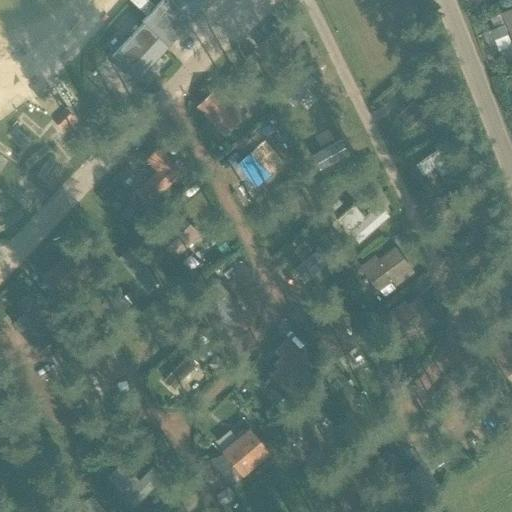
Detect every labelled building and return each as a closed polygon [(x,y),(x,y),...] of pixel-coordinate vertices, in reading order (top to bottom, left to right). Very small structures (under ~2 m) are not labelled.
[(132,83),(211,0),(161,0),(154,8),(145,0),(127,0),(145,17),(140,22),(142,24),(108,60),(132,83)] [(487,0),(486,0),(465,0),(469,8),(487,0)] [(511,9),(501,14),(511,40),(511,44),(511,45),(504,26),(499,28),(497,23),(489,26),(491,31),(482,34),(490,54),(508,47),(511,56),(511,9)] [(211,84),(191,105),(221,134),(241,113),(211,84)] [(427,90),(397,119),(407,130),(427,113),(439,125),(451,114),(427,90)] [(148,199),(170,174),(147,154),(125,179),(148,199)] [(374,198),(338,220),(352,243),(388,220),(374,198)] [(154,241),(178,256),(193,231),(169,216),(154,241)] [(358,262),(371,295),(411,279),(398,246),(358,262)] [(95,388),(123,372),(103,339),(75,356),(95,388)] [(251,426),(231,433),(235,444),(209,453),(221,488),(237,482),(233,471),(263,461),(251,426)] [(387,476),(400,507),(434,493),(421,462),(387,476)] [(106,511),(89,494),(70,511),(106,511)]
